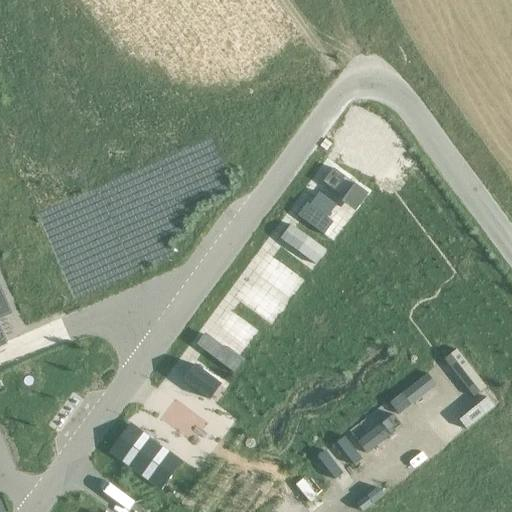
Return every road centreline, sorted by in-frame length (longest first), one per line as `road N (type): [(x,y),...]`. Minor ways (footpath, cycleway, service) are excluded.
road 1 (unclassified): [(67,466),(347,84),(371,79),(396,93),(511,253)]
road 2 (residential): [(319,511),(448,406)]
